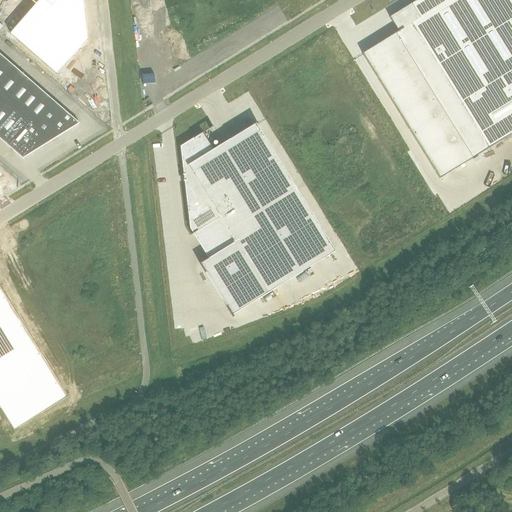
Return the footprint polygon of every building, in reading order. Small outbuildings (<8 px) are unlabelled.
[(29,0),(35,5),(10,34),(57,75),(87,40),(82,0),(29,0)] [(163,0),(167,29),(168,42),(169,50),(170,49),(172,68),(191,56),(191,57),(193,56),(192,55),(196,53),(196,54),(198,53),(198,52),(265,11),(258,0),(163,0)] [(398,31),(362,54),(440,179),(489,149),(511,134),(511,1),(511,0),(416,0),(411,4),(389,17),(398,31)] [(0,108),(27,78),(0,54),(0,108)] [(62,86),(67,80),(60,74),(55,80),(62,86)] [(27,78),(0,108),(0,139),(22,159),(79,124),(70,115),(36,86),(27,78)] [(181,147),(181,148),(185,175),(183,175),(183,176),(185,176),(185,181),(183,181),(184,182),(185,182),(188,207),(194,216),(202,229),(219,218),(234,243),(224,249),(224,250),(212,258),(211,257),(200,264),(233,317),(234,317),(233,315),(336,252),(257,124),(258,124),(257,122),(244,130),(245,131),(233,139),(232,138),(213,150),(203,133),(214,127),(213,126),(193,138),(194,139),(181,147)] [(46,229),(0,258),(0,262),(84,398),(122,374),(113,294),(112,285),(110,267),(105,259),(109,256),(105,258),(81,219),(73,225),(68,217),(49,228),(48,227),(46,229)] [(0,407),(6,417),(14,430),(68,397),(64,391),(0,286),(0,407)]
